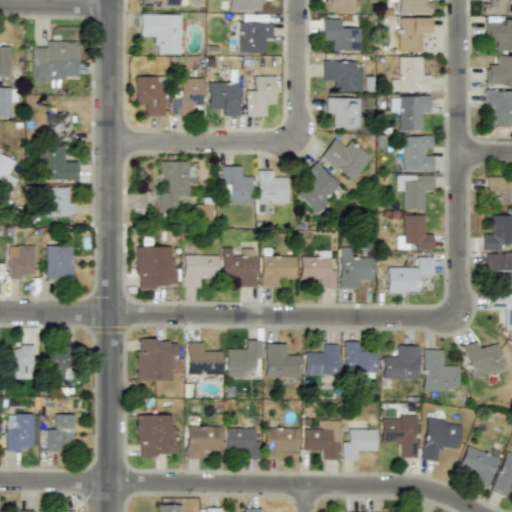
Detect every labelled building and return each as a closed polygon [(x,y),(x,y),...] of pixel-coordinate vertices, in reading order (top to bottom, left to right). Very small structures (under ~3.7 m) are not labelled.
[(257,11),(257,0),(226,0),(226,10),(257,11)] [(321,0),(321,12),(355,11),(355,0),(321,0)] [(386,0),(386,1),(393,1),(393,13),(429,13),(429,0),(386,0)] [(511,0),(481,0),(481,14),(511,14),(511,0)] [(178,54),(179,14),(138,14),(137,36),(153,36),(153,53),(178,54)] [(419,51),(419,33),(427,33),(427,17),(396,17),(396,51),(419,51)] [(357,28),(338,27),(338,19),(320,18),(319,40),(329,40),(329,51),(357,51),(357,28)] [(511,20),(484,21),(484,41),(494,41),(494,50),(511,50),(511,20)] [(236,52),(262,52),(262,38),(268,38),(268,22),(237,22),(236,52)] [(8,47),(0,46),(0,75),(7,76),(8,47)] [(484,85),(511,85),(511,55),(494,55),(494,65),(485,64),(484,85)] [(419,57),(396,57),(395,91),(427,91),(427,74),(419,74),(419,57)] [(357,61),(320,60),(319,80),(331,80),(331,90),(357,90),(357,61)] [(162,83),(154,83),(154,76),(133,76),(132,104),(142,104),(142,115),(162,116),(162,83)] [(272,77),(247,77),(247,89),(243,89),(244,115),(263,115),(263,104),(273,104),(272,77)] [(201,105),(200,78),(178,78),(178,98),(168,98),(169,115),(190,115),(189,105),(201,105)] [(236,116),(236,83),(206,82),(205,108),(220,109),(220,115),(236,116)] [(0,117),(8,117),(8,101),(14,101),(15,88),(0,87),(0,117)] [(511,90),(483,90),(482,107),(491,107),(490,125),(511,125),(511,90)] [(427,96),(387,96),(387,112),(396,112),(396,130),(419,130),(419,112),(427,112),(427,96)] [(356,98),(323,97),(323,113),(330,113),(329,128),(356,128),(356,98)] [(68,140),(68,112),(44,113),(44,141),(68,140)] [(429,148),(429,135),(398,136),(400,171),(430,170),(430,155),(421,155),(421,148),(429,148)] [(342,147),(330,139),(317,158),(351,181),(368,156),(346,142),(342,147)] [(61,146),(41,146),(41,179),(76,179),(76,161),(62,162),(61,146)] [(12,159),(0,153),(0,184),(9,188),(13,178),(6,175),(12,159)] [(186,195),(186,177),(194,177),(193,161),(157,162),(157,175),(164,175),(164,192),(156,192),(156,210),(176,209),(176,196),(186,195)] [(250,176),(238,176),(239,166),(219,165),(218,203),(249,204),(250,176)] [(335,186),(315,165),(289,189),(312,213),(326,201),(322,197),(335,186)] [(284,177),(269,177),(269,170),(254,170),(253,203),(284,204),(284,177)] [(421,209),(421,190),(430,190),(430,175),(393,175),(393,190),(399,190),(399,209),(421,209)] [(511,203),(511,177),(485,177),(485,203),(511,203)] [(43,187),(44,217),(71,216),(71,201),(66,201),(66,186),(43,187)] [(422,215),(400,214),(400,237),(393,237),(393,248),(406,248),(406,247),(430,248),(430,234),(421,234),(422,215)] [(480,235),(480,249),(498,249),(497,244),(511,244),(511,233),(510,215),(489,215),(489,234),(480,235)] [(6,277),(33,276),(32,245),(6,246),(6,277)] [(171,246),(134,246),(135,288),(152,288),(152,285),(171,285),(171,246)] [(69,278),(69,247),(43,247),(43,278),(69,278)] [(252,286),(252,248),(238,249),(238,255),(229,255),(229,247),(218,247),(218,278),(237,278),(238,286),(252,286)] [(336,287),(355,287),(355,280),(370,280),(370,257),(348,257),(348,247),(336,247),(336,287)] [(483,280),(511,280),(511,253),(483,253),(483,280)] [(215,255),(180,254),(180,286),(196,286),(197,278),(214,278),(215,255)] [(292,256),(258,255),(258,286),(276,286),(276,279),(292,279),(292,256)] [(384,267),(384,292),(415,292),(415,275),(430,275),(430,256),(413,257),(413,267),(384,267)] [(297,257),(297,279),(317,279),(317,288),(332,288),(332,270),(327,270),(326,257),(297,257)] [(511,293),(488,293),(488,309),(504,309),(504,336),(511,336),(511,293)] [(258,339),(243,340),(243,349),(223,349),(223,377),(244,377),(244,371),(252,371),(252,358),(258,358),(258,339)] [(135,380),(169,380),(169,369),(173,369),(173,340),(135,340),(135,380)] [(356,342),(341,341),(340,375),(373,376),(374,351),(356,350),(356,342)] [(502,370),(495,342),(476,347),(474,341),(459,345),(467,378),(502,370)] [(218,351),(200,351),(200,342),(184,342),(185,372),(205,372),(205,374),(219,374),(218,351)] [(297,355),(283,355),(283,344),(262,343),(262,376),(297,377),(297,355)] [(301,374),(335,375),(335,345),(320,344),(319,352),(301,352),(301,374)] [(30,346),(8,345),(7,378),(30,378),(30,346)] [(415,346),(394,345),(394,356),(379,356),(379,378),(414,379),(415,346)] [(71,346),(50,347),(51,379),(72,378),(71,346)] [(455,365),(439,365),(439,349),(420,349),(419,389),(455,390),(455,365)] [(30,414),(4,414),(4,451),(19,451),(19,447),(30,447),(30,414)] [(43,450),(71,451),(71,414),(52,414),(52,429),(44,429),(43,450)] [(171,414),(135,415),(135,454),(172,454),(171,414)] [(414,416),(379,416),(379,442),(397,442),(398,457),(415,457),(414,416)] [(458,425),(443,423),(443,420),(423,417),(419,459),(435,461),(437,446),(456,448),(458,425)] [(336,420),(316,420),(316,429),(301,429),(301,450),(320,450),(320,459),(335,459),(336,420)] [(218,450),(218,426),(184,426),(184,458),(200,458),(200,450),(218,450)] [(242,458),(256,459),(257,440),(251,440),(251,428),(223,427),(222,448),(243,449),(242,458)] [(295,451),(296,428),(262,427),(261,459),(277,459),(278,451),(295,451)] [(374,429),(346,429),(346,442),(339,442),(340,459),(354,459),(354,451),(374,450),(374,429)] [(486,484),(495,456),(464,446),(456,467),(469,471),(467,477),(486,484)] [(511,456),(501,453),(489,491),(503,496),(508,483),(511,484),(511,456)]
